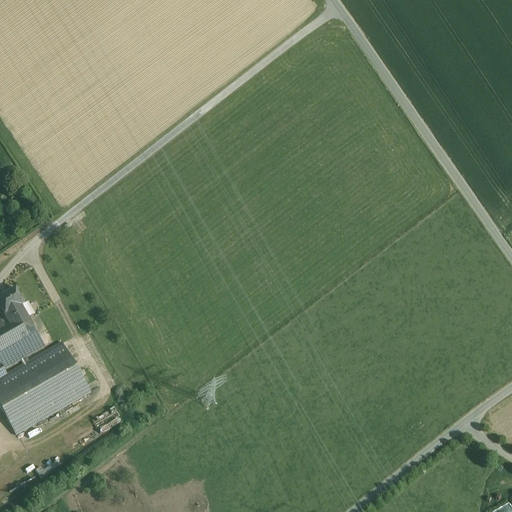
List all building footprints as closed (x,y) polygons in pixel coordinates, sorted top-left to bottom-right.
[(16,289),(0,298),(0,308),(5,316),(21,307),(25,305),(16,289)] [(29,304),(26,304),(25,305),(21,307),(28,319),(33,316),(30,310),(31,308),(29,304)] [(0,327),(0,356),(14,348),(17,347),(37,335),(38,335),(28,319),(21,307),(5,316),(8,322),(0,327)] [(37,335),(17,347),(14,348),(21,361),(26,358),(45,347),(37,335)] [(62,344),(29,363),(7,376),(0,379),(0,408),(16,436),(90,393),(62,344)] [(14,348),(0,356),(0,364),(4,371),(21,361),(14,348)] [(21,361),(4,371),(6,376),(7,376),(29,363),(26,358),(21,361)]
